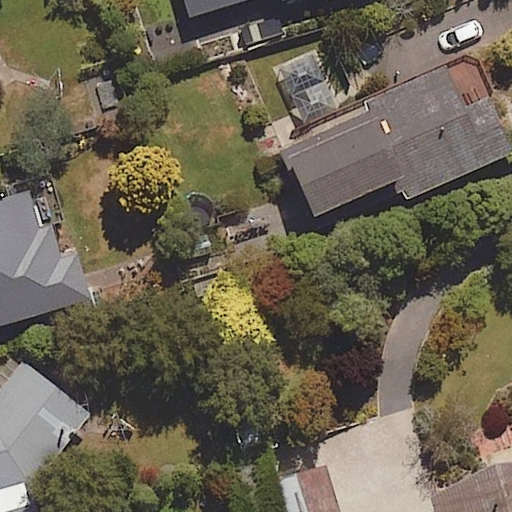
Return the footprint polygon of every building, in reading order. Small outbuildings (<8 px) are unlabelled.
[(193,0),(198,12),(238,0),(280,0),(282,6),(302,0),(193,0)] [(490,83),(465,95),(446,55),(361,96),(366,106),(285,145),(315,209),(414,162),(426,187),(511,146),(511,129),(506,118),(490,83)] [(28,182),(0,190),(0,318),(91,291),(78,246),(64,250),(55,220),(40,224),(28,182)] [(281,257),(322,236),(299,192),(258,213),(281,257)] [(0,511),(39,511),(30,482),(39,480),(91,410),(16,353),(0,375),(0,511)] [(290,511),(348,511),(327,453),(276,471),(290,511)] [(438,511),(511,511),(511,454),(428,484),(438,511)]
